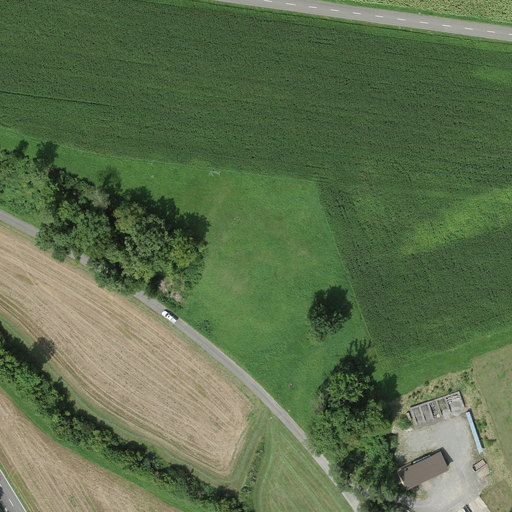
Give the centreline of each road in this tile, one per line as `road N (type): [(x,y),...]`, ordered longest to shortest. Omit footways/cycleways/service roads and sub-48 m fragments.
road 1 (track): [(360,511),(307,442),(173,317),(0,215)]
road 2 (tertiary): [(511,36),(249,0)]
